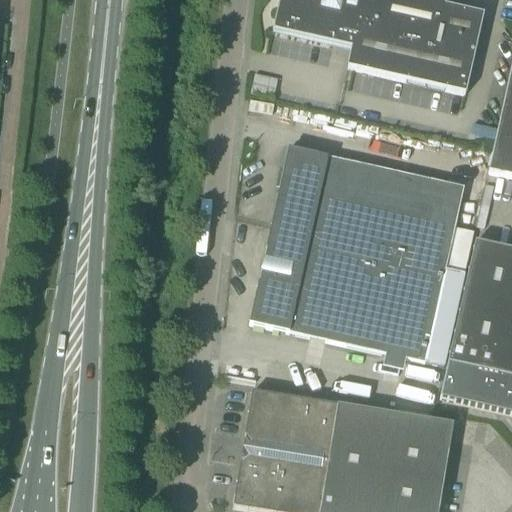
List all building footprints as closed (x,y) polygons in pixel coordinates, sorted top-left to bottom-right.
[(279,0),(272,34),(336,48),(350,51),(346,71),(464,97),(483,18),(443,9),(445,0),(279,0)] [(511,61),(486,176),(511,181),(511,61)] [(248,327),(402,362),(424,367),(445,272),(463,191),(287,152),(248,327)] [(511,253),(474,245),(438,401),(511,417),(511,253)] [(445,272),(424,367),(441,371),(463,276),(445,272)] [(231,511),(238,511),(437,511),(451,428),(250,395),(231,511)]
